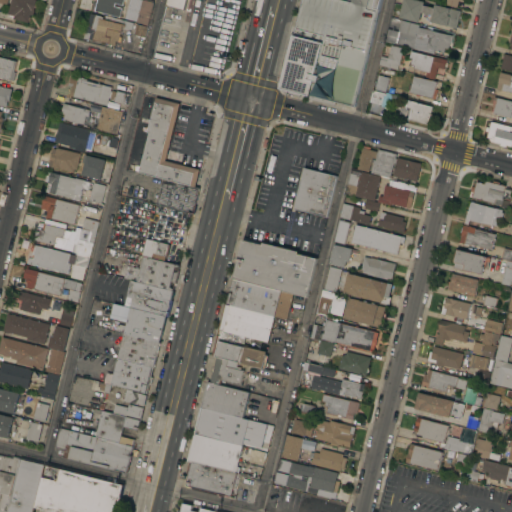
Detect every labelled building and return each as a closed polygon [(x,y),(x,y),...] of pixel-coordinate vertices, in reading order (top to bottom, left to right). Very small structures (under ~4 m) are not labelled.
[(35,0),(35,2),(36,3),(35,6),(34,7),(33,9),(34,9),(33,15),(29,14),(29,16),(30,17),(29,20),(28,20),(28,22),(7,17),(11,0),(35,0)] [(111,14),(110,16),(108,15),(109,14),(91,10),(93,2),(97,2),(97,0),(123,0),(123,4),(122,8),(120,17),(111,14)] [(147,25),(136,22),(136,21),(125,18),(129,0),(145,0),(153,2),(147,25)] [(166,6),(167,0),(186,0),(184,10),(166,6)] [(289,94),(286,93),(284,91),(282,90),(280,86),(279,84),(279,80),(280,77),(291,33),(294,34),(302,0),(369,0),(367,6),(370,6),(371,0),(382,0),(355,106),(340,102),(339,105),(323,101),(323,98),(301,92),(300,96),(289,94)] [(420,0),(424,1),(423,5),(434,8),(435,4),(461,11),(456,28),(431,21),(432,15),(422,12),(419,22),(399,17),(403,0),(420,0)] [(103,16),(103,19),(123,24),(122,28),(124,28),(123,32),(144,37),(141,48),(117,42),(118,41),(116,41),(115,45),(89,38),(89,39),(83,38),(85,31),(86,32),(88,23),(90,13),(103,16)] [(401,20),(419,24),(418,27),(452,35),(450,43),(448,43),(447,48),(445,48),(444,52),(426,48),(425,51),(413,48),(414,47),(395,43),(401,20)] [(147,26),(145,37),(134,34),(136,24),(147,26)] [(378,65),(381,56),(387,57),(388,54),(390,45),(403,48),(399,65),(398,64),(397,69),(378,65)] [(447,59),(445,68),(437,67),(434,80),(425,77),(426,72),(414,69),(415,65),(410,64),(412,59),(409,58),(411,51),(447,59)] [(511,71),(500,68),(504,53),(511,55),(511,71)] [(0,57),(16,61),(14,72),(16,72),(14,80),(0,77),(0,57)] [(511,75),(511,92),(507,91),(506,92),(496,89),(500,72),(511,75)] [(70,95),(73,83),(70,82),(72,75),(87,79),(86,80),(112,87),(107,105),(70,95)] [(385,92),(374,89),(378,75),(389,77),(385,92)] [(437,81),(435,89),(438,89),(435,99),(409,92),(414,75),(437,81)] [(0,104),(0,85),(12,88),(9,101),(7,100),(6,106),(0,104)] [(128,93),(125,104),(114,101),(115,99),(110,98),(112,90),(117,92),(117,91),(128,93)] [(386,93),(386,92),(399,96),(398,101),(391,99),(389,108),(381,106),(381,105),(369,102),(372,90),(386,93)] [(511,101),(511,117),(493,113),(495,107),(492,106),(494,96),(511,101)] [(139,172),(149,132),(147,132),(156,97),(180,103),(166,160),(199,169),(195,186),(163,178),(139,172)] [(432,106),(430,113),(431,113),(430,117),(429,117),(427,124),(408,119),(411,109),(405,107),(407,99),(432,106)] [(90,110),(89,112),(91,112),(88,124),(82,123),(82,124),(75,122),(75,121),(63,118),(65,114),(61,113),(64,103),(90,110)] [(122,111),(116,136),(108,134),(109,131),(97,128),(103,106),(122,111)] [(511,126),(511,146),(506,145),(506,147),(500,145),(501,144),(489,141),(490,138),(487,137),(488,132),(485,131),(486,127),(490,128),(491,121),(511,126)] [(91,129),(85,150),(84,150),(84,152),(73,149),(74,147),(58,143),(58,141),(56,141),(59,128),(60,128),(62,122),(91,129)] [(362,147),(363,147),(364,145),(370,147),(370,149),(377,151),(375,158),(372,157),(368,172),(357,169),(362,147)] [(80,153),(78,161),(79,162),(78,164),(76,169),(75,168),(74,172),(48,166),(53,148),(56,149),(56,147),(80,153)] [(396,153),(395,158),(397,158),(395,163),(394,163),(391,175),(395,176),(394,180),(381,176),(381,175),(371,172),(374,160),(375,160),(378,149),(396,153)] [(82,174),(84,164),(83,164),(85,154),(105,159),(101,179),(82,174)] [(421,163),(417,181),(393,175),(397,157),(421,163)] [(327,216),(294,208),(304,168),(337,176),(327,216)] [(48,182),(45,181),(47,171),(76,178),(90,181),(88,189),(82,188),(79,200),(70,198),(71,197),(46,191),(48,182)] [(361,171),(381,176),(375,201),(355,196),(361,171)] [(359,175),(355,195),(346,193),(350,173),(359,175)] [(198,187),(194,205),(196,205),(194,214),(157,204),(163,178),(195,186),(198,187)] [(469,196),(471,186),(475,187),(476,182),(484,184),(485,181),(492,182),(493,180),(498,182),(498,184),(505,186),(504,188),(511,190),(511,193),(511,201),(503,198),(501,205),(469,196)] [(101,203),(89,200),(94,182),(106,186),(101,203)] [(414,192),(410,208),(381,201),(385,185),(414,192)] [(47,216),(46,219),(39,217),(45,195),(80,204),(75,224),(47,216)] [(380,203),(378,211),(364,208),(366,199),(380,203)] [(502,210),(498,227),(469,219),(468,224),(464,223),(467,211),(468,211),(471,202),(502,210)] [(339,217),(343,203),(360,207),(360,210),(365,211),(364,214),(371,216),(369,224),(339,217)] [(403,217),(403,221),(406,222),(403,232),(377,225),(381,211),(403,217)] [(93,244),(88,242),(89,242),(77,238),(78,233),(80,234),(81,228),(82,228),(85,218),(98,221),(93,244)] [(344,244),(334,241),(339,220),(349,222),(344,244)] [(34,239),(36,231),(40,232),(40,230),(41,229),(43,229),(44,223),(66,228),(65,231),(70,232),(68,238),(63,237),(62,240),(58,239),(59,236),(57,235),(55,244),(34,239)] [(405,237),(404,243),(400,242),(397,254),(351,242),(356,224),(405,237)] [(463,225),(495,233),(491,249),(470,244),(470,245),(459,242),(463,225)] [(170,244),(167,256),(153,253),(152,257),(142,255),(147,238),(170,244)] [(233,278),(243,239),(262,244),(263,242),(298,251),(297,253),(317,258),(307,296),(293,293),(233,278)] [(28,263),(29,258),(27,257),(30,248),(31,249),(32,244),(70,253),(69,259),(70,259),(69,263),(70,263),(68,273),(28,263)] [(352,248),(349,262),(346,261),(345,267),(329,263),(334,244),(352,248)] [(490,257),(489,262),(485,261),(481,274),(454,267),(456,262),(454,261),(457,249),(490,257)] [(82,275),(71,273),(77,253),(87,256),(82,275)] [(126,278),(129,266),(137,268),(139,259),(142,260),(144,255),(180,265),(173,290),(131,279),(126,278)] [(386,261),(387,255),(397,257),(391,280),(360,272),(364,256),(386,261)] [(507,260),(511,261),(511,286),(501,283),(507,260)] [(340,269),(335,291),(323,288),(329,266),(340,269)] [(77,281),(75,290),(80,291),(77,302),(66,299),(69,288),(63,286),(60,295),(57,294),(56,297),(53,296),(54,294),(42,291),(42,293),(39,292),(39,290),(34,288),(34,289),(26,287),(27,282),(26,281),(27,278),(23,277),(26,268),(77,281)] [(393,284),(389,297),(391,297),(389,304),(343,292),(348,273),(393,284)] [(478,280),(474,296),(447,288),(449,281),(450,281),(452,273),(478,280)] [(226,303),(233,278),(293,293),(287,319),(275,316),(226,303)] [(124,306),(131,279),(173,290),(166,316),(130,307),(124,306)] [(322,289),(334,292),(331,305),(330,304),(327,315),(316,313),(322,289)] [(50,298),(48,309),(41,308),(39,314),(20,309),(22,300),(18,299),(20,291),(50,298)] [(385,307),(380,327),(370,324),(370,326),(359,323),(359,322),(343,317),(348,297),(385,307)] [(472,304),(472,307),(469,307),(466,319),(441,313),(443,305),(444,305),(445,303),(443,303),(444,299),(445,300),(446,297),(472,304)] [(268,342),(246,336),(218,329),(225,303),(226,303),(275,316),(268,342)] [(116,331),(118,323),(126,325),(130,307),(166,316),(160,342),(124,333),(116,331)] [(11,314),(12,313),(15,314),(15,315),(27,318),(27,317),(31,318),(31,319),(49,324),(46,336),(47,336),(46,339),(45,339),(44,344),(26,339),(27,336),(10,332),(9,333),(5,332),(5,331),(3,331),(7,313),(11,314)] [(72,316),(69,327),(59,325),(61,313),(72,316)] [(378,332),(376,339),(377,339),(375,345),(373,352),(333,341),(332,343),(310,337),(314,324),(324,326),(326,319),(378,332)] [(465,325),(464,330),(469,331),(466,342),(449,338),(449,340),(443,339),(442,344),(434,343),(440,319),(465,325)] [(498,322),(496,333),(484,330),(486,319),(498,322)] [(48,346),(51,334),(53,335),(56,325),(69,328),(64,350),(48,346)] [(212,355),(218,329),(246,336),(243,346),(260,350),(260,352),(274,362),(262,368),(228,359),(216,356),(212,355)] [(495,343),(498,344),(497,346),(481,342),(482,339),(479,338),(480,333),(483,334),(484,330),(500,334),(499,340),(496,340),(495,343)] [(160,342),(153,367),(117,359),(124,333),(160,342)] [(511,342),(507,362),(511,363),(511,387),(509,386),(509,387),(489,383),(501,335),(511,337),(511,342)] [(48,348),(45,360),(46,360),(45,363),(44,363),(43,369),(16,362),(17,359),(11,358),(11,356),(7,355),(7,357),(3,356),(4,355),(0,353),(0,342),(2,336),(48,348)] [(330,356),(317,353),(320,340),(333,343),(330,356)] [(496,346),(493,358),(471,353),(474,341),(496,346)] [(463,353),(459,369),(443,365),(443,366),(435,364),(435,362),(427,360),(429,350),(432,351),(433,346),(463,353)] [(59,374),(45,370),(46,367),(47,368),(52,348),(65,352),(59,374)] [(369,367),(370,369),(369,371),(368,373),(367,374),(366,372),(366,375),(338,368),(342,355),(343,355),(344,354),(345,355),(346,351),(370,357),(368,367),(369,367)] [(468,366),(470,357),(464,356),(465,351),(471,352),(471,354),(488,358),(486,370),(468,366)] [(209,382),(216,356),(228,359),(226,365),(244,370),(240,384),(222,380),(221,384),(209,382)] [(151,376),(153,377),(151,385),(149,384),(147,393),(104,382),(106,372),(113,374),(117,359),(153,367),(151,376)] [(32,369),(27,389),(0,381),(0,369),(2,362),(32,369)] [(334,369),(333,376),(321,373),(321,374),(307,370),(309,363),(334,369)] [(458,377),(458,378),(466,380),(464,389),(449,385),(449,387),(447,387),(445,392),(421,385),(424,373),(427,374),(428,369),(458,377)] [(53,400),(40,396),(42,388),(44,389),(48,372),(59,375),(53,400)] [(342,382),(342,378),(364,384),(361,398),(344,394),(343,395),(310,387),(313,375),(342,382)] [(249,392),(242,417),(202,407),(201,407),(207,381),(209,382),(221,384),(249,392)] [(476,396),(481,397),(479,406),(463,402),(466,387),(477,390),(476,396)] [(0,409),(0,388),(26,395),(22,412),(15,410),(14,413),(0,409)] [(122,400),(125,388),(133,390),(132,391),(147,395),(144,406),(122,400)] [(453,400),(453,402),(464,405),(461,419),(449,416),(449,417),(413,408),(416,398),(417,399),(418,392),(453,400)] [(500,396),(497,410),(483,407),(486,393),(500,396)] [(359,403),(357,413),(354,412),(353,419),(326,413),(327,407),(324,406),(325,402),(322,401),(323,394),(359,403)] [(37,402),(49,405),(45,421),(33,418),(37,402)] [(302,405),(303,403),(315,406),(313,414),(292,409),(294,403),(302,405)] [(144,407),(141,419),(126,415),(129,404),(144,407)] [(195,433),(202,407),(242,417),(267,424),(261,448),(242,443),(242,446),(195,433)] [(483,407),(491,410),(491,411),(504,414),(501,423),(497,422),(494,433),(490,432),(489,433),(477,430),(483,407)] [(98,427),(92,425),(93,420),(99,422),(100,420),(94,419),(94,417),(93,417),(95,408),(140,420),(137,430),(123,426),(121,436),(135,439),(133,446),(95,437),(98,427)] [(0,435),(0,413),(13,417),(8,438),(0,435)] [(448,425),(444,443),(416,435),(417,431),(414,430),(417,417),(448,425)] [(308,422),(308,423),(313,425),(310,436),(305,435),(305,436),(291,432),(292,430),(290,430),(293,421),(294,421),(294,419),(308,422)] [(337,444),(337,446),(330,445),(331,442),(316,438),(318,429),(316,428),(318,419),(329,422),(330,420),(355,426),(350,447),(337,444)] [(42,424),(38,441),(26,438),(30,421),(42,424)] [(464,428),(461,439),(449,436),(452,424),(464,428)] [(134,447),(127,473),(68,458),(72,445),(67,444),(66,449),(55,447),(60,427),(95,437),(133,446),(134,447)] [(471,454),(439,447),(440,442),(445,443),(446,436),(461,439),(462,439),(465,428),(476,430),(471,454)] [(264,452),(262,459),(250,456),(245,473),(236,471),(235,473),(190,460),(188,460),(195,433),(242,446),(264,452)] [(297,461),(279,456),(285,433),(303,438),(297,461)] [(484,440),(485,438),(492,440),(490,448),(491,449),(490,452),(500,454),(498,461),(476,455),(477,448),(474,448),(477,438),(484,440)] [(442,452),(437,470),(405,461),(410,443),(442,452)] [(343,454),(342,457),(347,458),(344,469),(339,468),(339,471),(311,464),(313,457),(309,456),(310,452),(314,453),(314,451),(319,453),(321,448),(343,454)] [(468,455),(466,466),(455,463),(457,452),(468,455)] [(0,511),(0,454),(13,458),(13,456),(19,457),(5,511),(0,511)] [(32,511),(5,511),(19,457),(45,464),(34,507),(32,511)] [(315,468),(315,467),(338,472),(336,480),(340,481),(335,500),(317,495),(317,494),(273,483),(276,471),(279,472),(280,470),(276,470),(279,458),(315,468)] [(511,466),(511,486),(504,484),(505,480),(500,478),(499,481),(489,478),(490,477),(487,476),(488,472),(482,470),(484,459),(511,466)] [(241,474),(236,493),(233,493),(234,490),(233,489),(231,497),(220,494),(219,496),(183,487),(190,460),(235,473),(241,474)] [(45,464),(123,484),(115,511),(53,511),(34,507),(45,464)] [(180,511),(183,503),(192,505),(191,510),(200,511),(201,507),(220,511),(180,511)]
